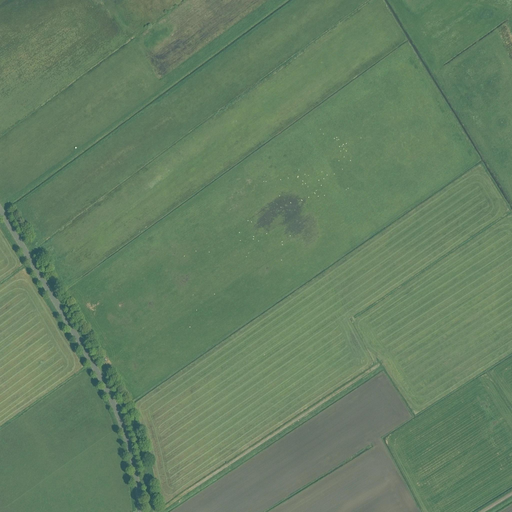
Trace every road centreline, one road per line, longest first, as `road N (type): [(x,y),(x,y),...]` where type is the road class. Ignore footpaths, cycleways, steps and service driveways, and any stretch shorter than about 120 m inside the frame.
road 1 (tertiary): [(139,511),(113,404),(0,210)]
road 2 (track): [(158,511),(377,367)]
